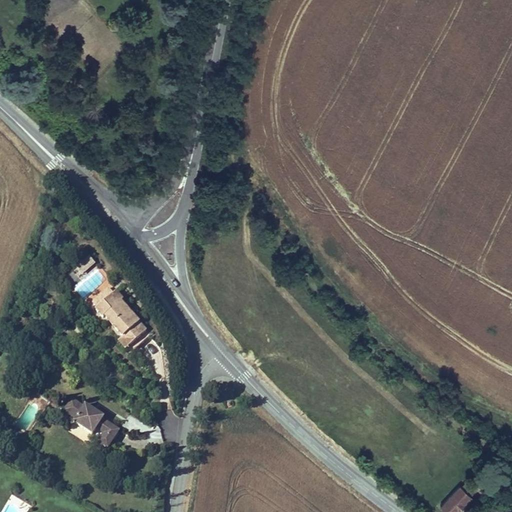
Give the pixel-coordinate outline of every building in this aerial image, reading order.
[(90,300),(95,306),(108,295),(103,289),(90,300)] [(148,336),(118,302),(120,299),(113,291),(108,295),(95,306),(93,308),(101,317),(103,315),(122,336),(130,345),(134,350),(139,344),(148,336)] [(124,350),(130,345),(122,336),(116,341),(124,350)] [(80,405),(67,398),(59,410),(72,418),(69,423),(88,434),(90,431),(99,436),(95,442),(105,448),(110,439),(117,428),(100,418),(101,416),(80,404),(80,405)] [(466,482),(461,487),(471,496),(476,491),(466,482)] [(460,486),(440,507),(444,511),(457,511),(472,497),(471,496),(461,487),(460,486)]
